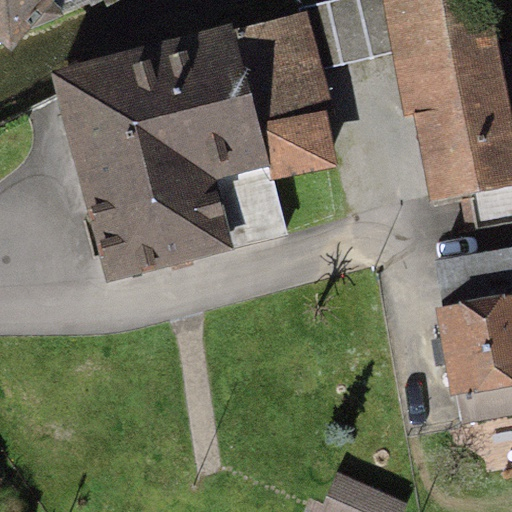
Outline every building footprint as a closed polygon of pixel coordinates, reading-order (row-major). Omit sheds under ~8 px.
[(0,0),(0,44),(57,18),(46,9),(52,0),(0,0)] [(380,0),(310,0),(290,5),(308,75),(330,70),(351,64),(373,59),(395,53),(380,0)] [(476,232),(511,225),(511,141),(485,0),(392,0),(436,194),(467,188),(476,232)] [(56,88),(108,283),(280,238),(263,173),(321,158),(285,22),(56,82),(56,88)] [(511,44),(502,46),(511,99),(511,44)] [(511,252),(434,266),(460,426),(511,417),(511,252)] [(356,481),(341,511),(388,511),(394,499),(356,481)]
